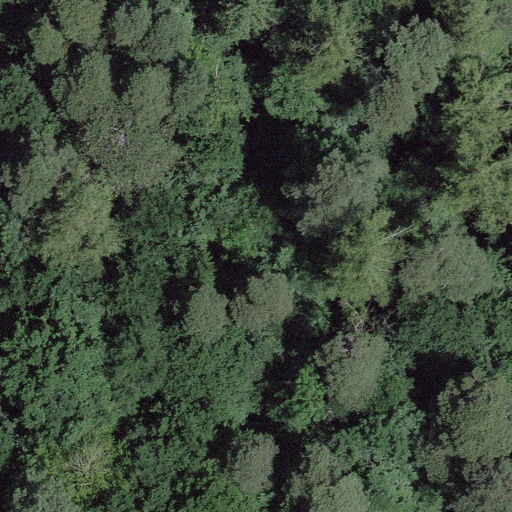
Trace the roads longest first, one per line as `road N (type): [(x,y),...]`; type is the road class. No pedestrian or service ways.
road 1 (track): [(436,0),(212,162),(119,275),(95,397),(8,449),(15,511)]
road 2 (track): [(95,397),(241,511)]
